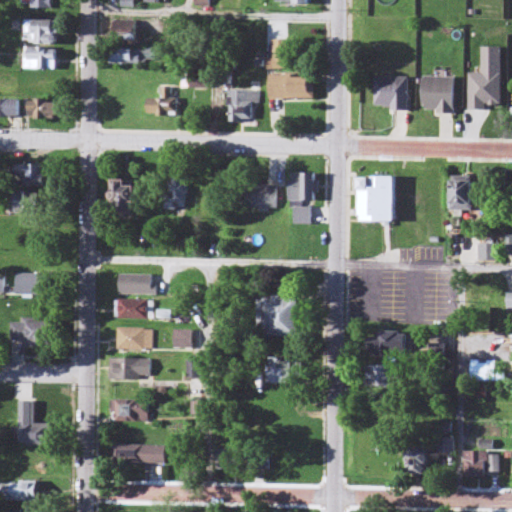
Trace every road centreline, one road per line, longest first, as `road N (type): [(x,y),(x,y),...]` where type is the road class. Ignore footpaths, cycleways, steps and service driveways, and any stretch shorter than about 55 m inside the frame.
road 1 (residential): [(511,153),(0,139)]
road 2 (residential): [(83,511),(90,0)]
road 3 (tertiary): [(341,0),(335,511)]
road 4 (residential): [(511,503),(84,494)]
